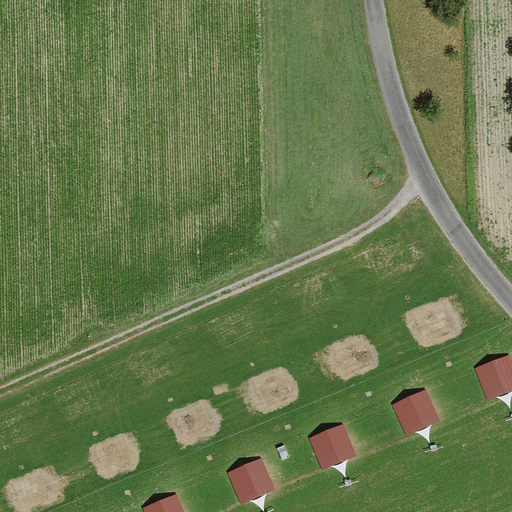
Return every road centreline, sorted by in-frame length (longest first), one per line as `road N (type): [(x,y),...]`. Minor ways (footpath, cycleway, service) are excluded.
road 1 (track): [(421,180),(335,246),(0,390)]
road 2 (unclassified): [(511,299),(421,180),(393,107),(369,0)]
